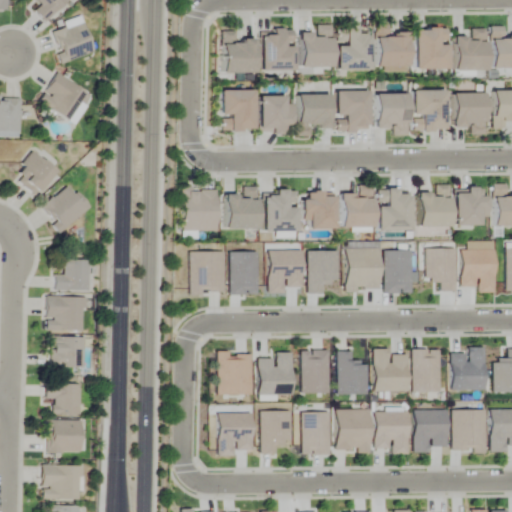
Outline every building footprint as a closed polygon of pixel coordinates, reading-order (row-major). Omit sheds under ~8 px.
[(30,0),(36,6),(31,11),(41,22),(65,0),(30,0)] [(48,32),(57,63),(91,54),(81,17),(61,23),(62,28),(48,32)] [(404,66),(404,32),(385,32),(385,24),(371,24),(371,66),(404,66)] [(327,25),(312,25),(312,33),(296,32),(296,67),(327,67),(327,25)] [(486,67),(511,67),(511,35),(498,36),(498,27),(486,27),(486,67)] [(257,70),(289,70),(289,28),(269,28),(269,35),(257,35),(257,70)] [(410,68),(443,68),(443,28),(410,28),(410,68)] [(450,70),(481,70),(481,28),(467,28),(467,36),(450,36),(450,70)] [(365,70),(365,29),(333,29),(333,44),(333,70),(365,70)] [(218,73),(251,73),(251,40),(231,40),(231,32),(218,32),(218,73)] [(35,103),(72,125),(89,96),(53,74),(35,103)] [(249,90),(217,90),(217,130),(249,130),(249,90)] [(440,90),(407,90),(408,115),(414,115),(414,130),(441,129),(440,90)] [(511,90),(488,90),(488,129),(498,129),(498,119),(511,119),(511,90)] [(330,91),(330,118),(332,118),(332,132),(363,132),(363,91),(330,91)] [(448,93),(448,127),(466,127),(466,135),(480,135),(479,92),(448,93)] [(403,93),(371,93),(371,128),(388,128),(388,137),(403,137),(403,93)] [(325,95),(293,95),(293,137),(307,137),(307,128),(325,128),(325,95)] [(0,137),(16,137),(16,96),(0,96),(0,137)] [(286,104),(281,104),(281,96),(255,96),(255,133),(286,133),(286,104)] [(52,172),(31,153),(9,176),(30,195),(52,172)] [(36,206),(56,233),(87,210),(67,183),(36,206)] [(502,184),(488,184),(489,227),(511,226),(511,192),(502,193),(502,184)] [(368,227),(368,186),(354,186),(354,194),(336,194),(336,227),(368,227)] [(445,226),(445,186),(431,186),(431,193),(413,193),(413,226),(445,226)] [(238,195),(221,194),(221,228),(253,228),(253,187),(238,187),(238,195)] [(178,231),(212,231),(212,188),(178,188),(178,231)] [(481,188),(450,188),(450,225),(481,225),(481,188)] [(259,231),(292,231),(292,190),(271,190),(271,195),(259,195),(259,231)] [(373,230),(406,230),(406,190),(381,190),(381,206),(373,206),(373,230)] [(305,221),(305,228),(330,228),(330,191),(299,191),(299,221),(305,221)] [(51,275),(51,290),(85,290),(85,259),(59,259),(59,275),(51,275)] [(80,297),(42,297),(42,331),(80,331),(80,297)] [(79,338),(45,338),(45,368),(79,368),(79,338)] [(42,401),(48,401),(48,416),(75,416),(75,384),(42,384),(42,401)] [(75,454),(75,421),(42,421),(42,454),(75,454)] [(37,500),(77,500),(77,466),(37,466),(37,500)]
